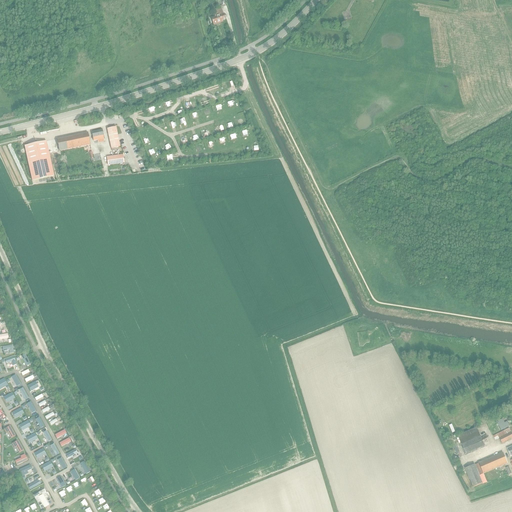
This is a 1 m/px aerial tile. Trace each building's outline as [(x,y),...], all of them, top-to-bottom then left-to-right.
[(218,22),(226,19),(224,14),(222,14),(222,13),(223,12),(222,9),(214,12),(215,17),(211,18),(213,25),(218,23),(218,22)] [(111,148),(120,147),(116,127),(107,129),(111,148)] [(104,139),(103,136),(102,130),(91,132),(93,141),(104,139)] [(90,145),(88,136),(87,133),(57,139),(59,151),(90,145)] [(32,180),(54,175),(46,140),(25,145),(32,180)] [(108,165),(124,163),(122,155),(106,157),(108,165)] [(372,332),(372,330),(357,331),(357,332),(358,346),(362,346),(365,342),(368,342),(368,341),(369,341),(368,335),(372,332)] [(12,345),(2,347),(3,351),(9,350),(10,354),(14,353),(12,345)] [(498,421),(502,429),(507,426),(503,419),(498,421)] [(466,454),(485,446),(477,427),(458,435),(466,454)] [(511,438),(511,432),(510,428),(494,436),(496,440),(500,438),(502,443),(511,438)] [(481,475),(508,463),(503,452),(476,464),(481,475)] [(474,487),(484,483),(475,464),(465,468),(474,487)] [(36,473),(25,479),(32,491),(43,485),(36,473)] [(44,508),(49,505),(48,505),(52,503),(44,489),(33,495),(40,509),(44,507),(44,508)]
